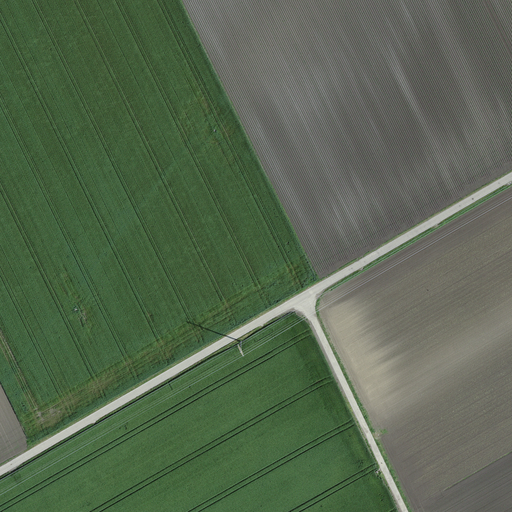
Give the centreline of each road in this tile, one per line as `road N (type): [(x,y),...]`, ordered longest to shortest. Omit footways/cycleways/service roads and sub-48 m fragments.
road 1 (residential): [(0,473),(511,177)]
road 2 (track): [(300,299),(403,511)]
